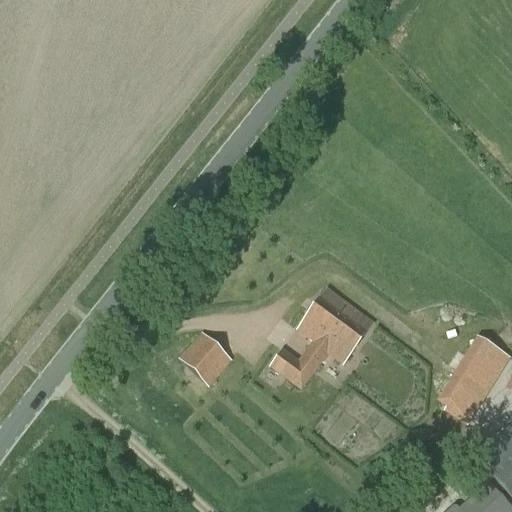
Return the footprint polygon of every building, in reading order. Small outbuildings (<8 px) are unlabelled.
[(325,292),(296,332),(311,343),(296,364),(281,353),(269,370),(300,392),(327,354),(342,365),(371,325),(325,292)] [(231,364),(202,338),(169,373),(196,400),(231,364)] [(440,399),(472,418),(508,360),(476,340),(440,399)] [(487,475),(511,502),(511,464),(506,457),(487,475)] [(511,511),(482,480),(446,511),(511,511)]
